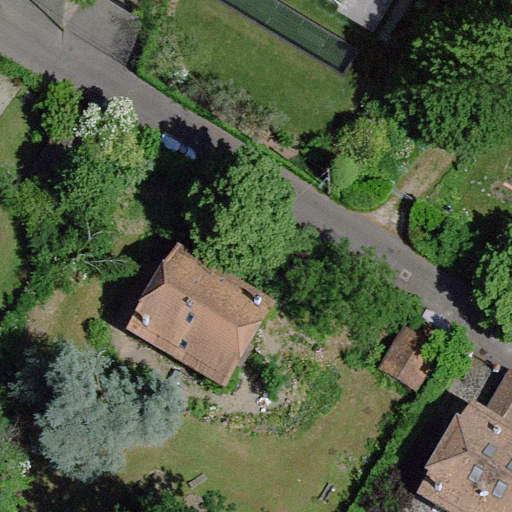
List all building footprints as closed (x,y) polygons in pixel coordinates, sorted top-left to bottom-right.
[(91,145),(66,130),(34,180),(60,195),(91,145)] [(264,315),(184,269),(143,338),(231,391),(253,354),(244,349),(264,315)] [(416,392),(443,348),(413,331),(386,376),(416,392)] [(482,433),(511,450),(511,447),(511,389),(509,387),(482,433)] [(482,433),(477,430),(435,504),(448,511),(511,511),(511,451),(511,450),(482,433)]
